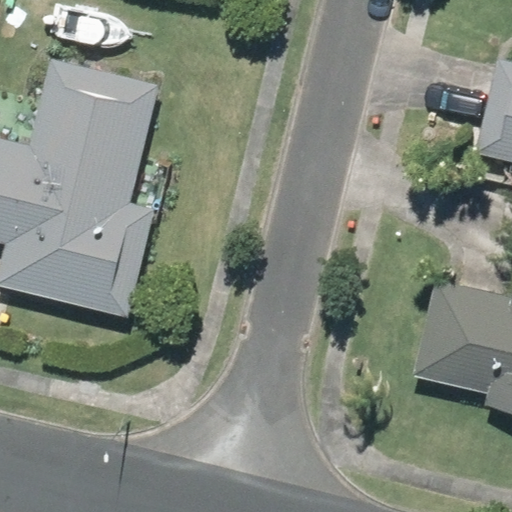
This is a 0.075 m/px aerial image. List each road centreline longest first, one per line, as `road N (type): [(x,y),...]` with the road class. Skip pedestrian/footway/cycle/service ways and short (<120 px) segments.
road 1 (residential): [(242,511),(360,0)]
road 2 (residential): [(162,511),(0,467)]
